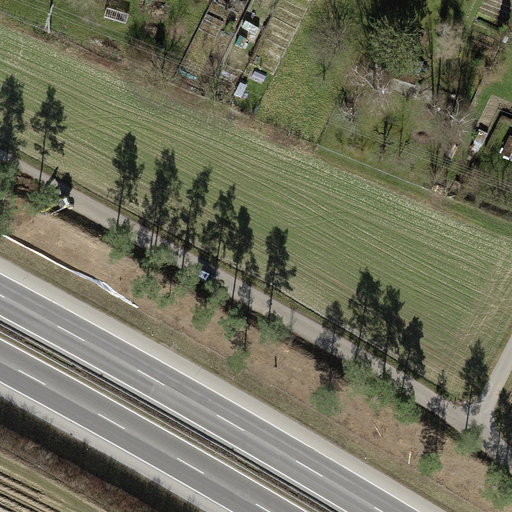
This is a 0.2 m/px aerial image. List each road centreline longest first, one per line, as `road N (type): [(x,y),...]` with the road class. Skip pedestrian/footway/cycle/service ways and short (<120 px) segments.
road 1 (unclassified): [(511,458),(435,401),(0,164)]
road 2 (motorway): [(383,511),(0,293)]
road 3 (motorway): [(0,359),(270,511)]
